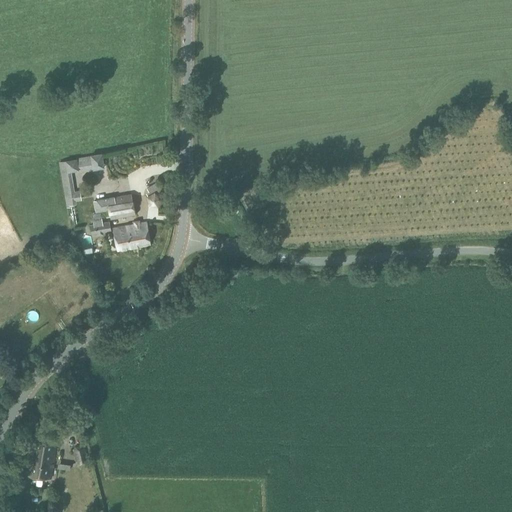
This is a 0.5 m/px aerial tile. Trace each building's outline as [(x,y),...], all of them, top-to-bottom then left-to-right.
[(158,207),(162,197),(155,190),(146,195),(148,206),(158,207)] [(111,218),(134,214),(130,194),(93,201),(95,212),(109,209),(111,218)] [(101,218),(93,220),(94,224),(90,225),(92,234),(107,231),(105,222),(102,222),(101,218)] [(150,245),(146,222),(113,228),(117,251),(150,245)] [(90,236),(80,239),(81,243),(81,247),(82,247),(82,250),(83,251),(93,249),(92,245),(90,236)] [(56,441),(32,438),(27,475),(51,478),(56,441)] [(75,445),(72,450),(75,463),(79,465),(86,463),(88,459),(86,446),(82,443),(75,445)] [(24,489),(26,479),(17,478),(16,488),(24,489)]
